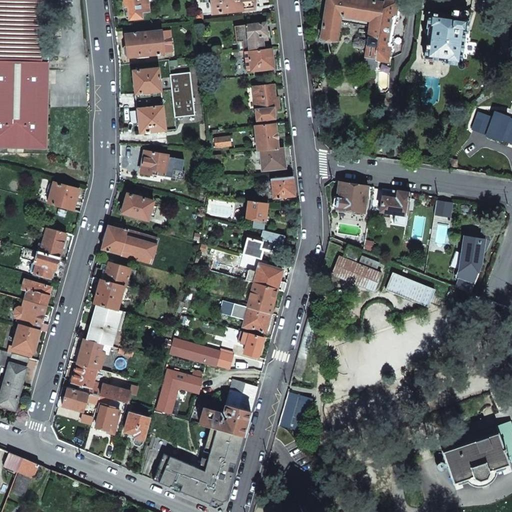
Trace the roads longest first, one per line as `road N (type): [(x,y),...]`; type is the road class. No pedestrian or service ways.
road 1 (residential): [(29,443),(104,180),(97,0)]
road 2 (residential): [(237,511),(311,219),(307,160)]
road 3 (residential): [(511,192),(307,160)]
road 4 (unknown): [(395,174),(397,71),(410,18),(428,0)]
road 5 (residential): [(29,443),(191,511)]
road 6 (residential): [(307,160),(287,0)]
